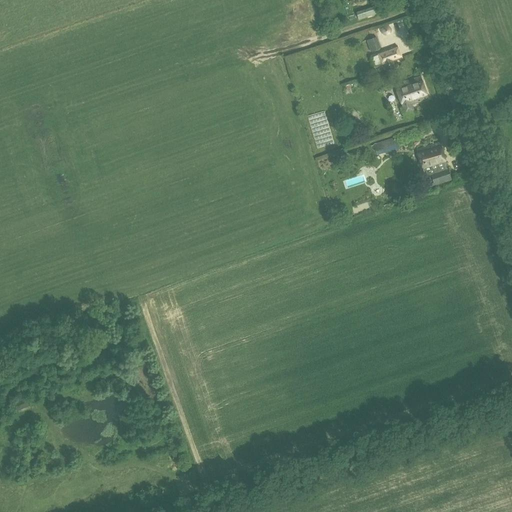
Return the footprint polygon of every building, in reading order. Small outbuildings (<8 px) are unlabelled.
[(367,17),(376,14),(374,7),(365,10),(367,17)] [(381,32),(387,51),(409,44),(403,25),(395,27),(398,35),(388,39),(385,31),(381,32)] [(368,40),(371,51),(380,48),(376,38),(368,40)] [(372,58),(375,67),(384,64),(386,70),(396,67),(393,60),(402,57),(398,48),(372,58)] [(395,85),(405,112),(414,109),(412,104),(429,98),(421,76),(395,85)] [(433,129),(431,123),(409,130),(412,139),(424,135),(423,132),(433,129)] [(374,142),(378,154),(400,147),(396,135),(374,142)] [(417,149),(424,171),(431,169),(432,172),(430,173),(434,184),(451,179),(448,167),(446,168),(445,165),(447,164),(440,142),(417,149)] [(20,411),(33,407),(30,398),(17,403),(20,411)]
